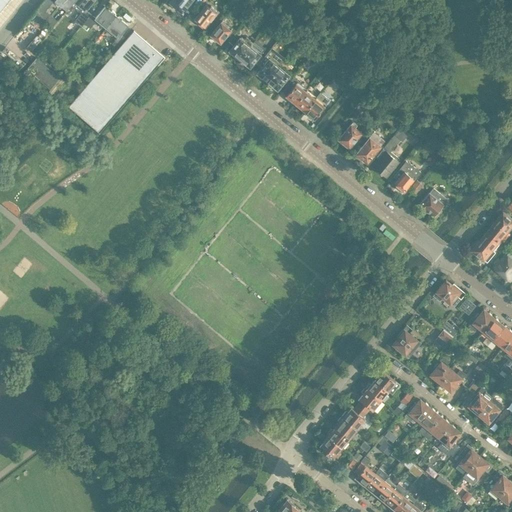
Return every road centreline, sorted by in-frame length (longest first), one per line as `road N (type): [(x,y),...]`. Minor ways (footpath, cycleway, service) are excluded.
road 1 (tertiary): [(444,257),(130,0)]
road 2 (residential): [(370,347),(511,463)]
road 3 (residential): [(288,453),(370,347)]
